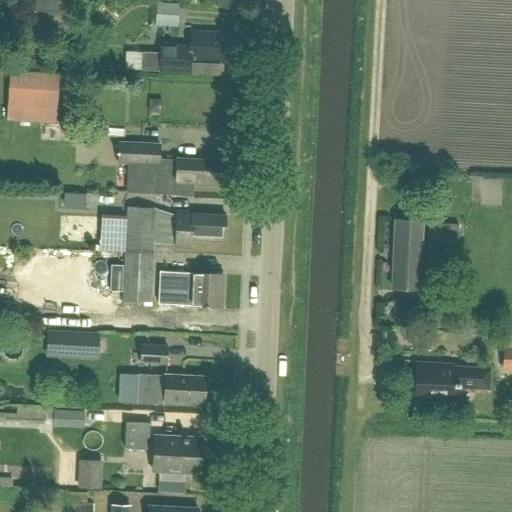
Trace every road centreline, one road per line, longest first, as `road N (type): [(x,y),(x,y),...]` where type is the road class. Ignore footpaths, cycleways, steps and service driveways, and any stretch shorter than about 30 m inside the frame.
road 1 (unclassified): [(259,511),(284,0)]
road 2 (track): [(377,0),(354,511)]
